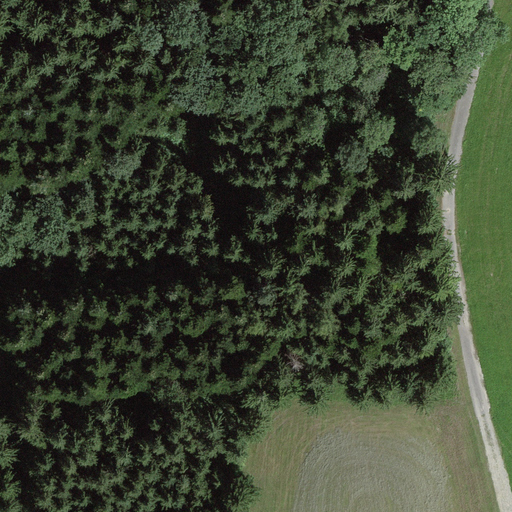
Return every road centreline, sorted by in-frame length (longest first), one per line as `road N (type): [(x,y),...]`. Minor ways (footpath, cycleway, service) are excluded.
road 1 (track): [(505,511),(450,152),(490,0)]
road 2 (track): [(0,363),(23,511)]
